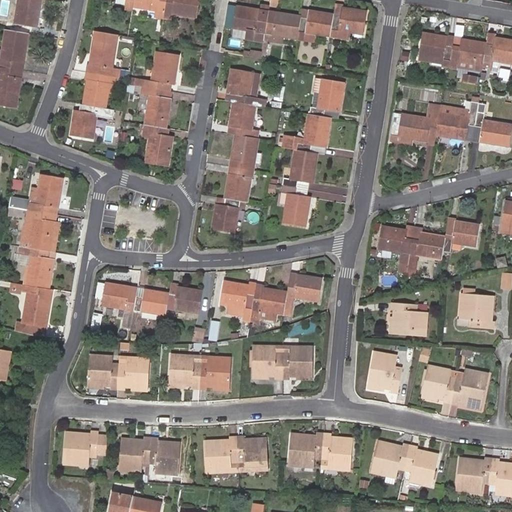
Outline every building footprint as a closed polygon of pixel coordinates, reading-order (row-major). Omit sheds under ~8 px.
[(7,23),(6,30),(20,32),(21,25),(36,28),(41,0),(17,0),(14,24),(7,23)] [(133,11),(134,9),(134,8),(135,0),(127,0),(125,10),(133,11)] [(164,22),(165,14),(168,0),(166,0),(135,0),(134,8),(156,13),(155,20),(164,22)] [(167,0),(168,0),(165,14),(164,22),(171,23),(173,16),(197,21),(201,0),(174,0),(167,0)] [(265,44),(266,37),(268,23),(261,22),(263,15),(263,14),(238,10),(235,31),(259,35),(257,43),(265,44)] [(335,18),(332,32),(331,40),(349,43),(350,36),(363,38),(367,17),(341,12),(340,19),(335,18)] [(309,22),(310,14),(303,13),(301,21),(309,22)] [(315,37),(331,40),(332,32),(335,18),(310,14),(309,22),(301,21),(299,34),(298,43),(314,45),(315,37)] [(276,17),(269,16),(268,23),(275,25),(276,17)] [(298,43),(299,34),(301,21),(276,17),(275,25),(268,23),(266,37),(265,44),(283,47),(284,40),(298,43)] [(21,25),(20,32),(27,33),(35,35),(36,28),(21,25)] [(0,67),(5,68),(7,61),(14,63),(22,64),(27,33),(20,32),(6,30),(2,50),(1,60),(0,59),(0,67)] [(97,76),(112,78),(116,79),(120,80),(121,71),(113,70),(119,37),(98,33),(92,67),(99,69),(97,76)] [(452,63),(454,49),(447,48),(448,40),(425,36),(421,57),(452,63)] [(495,37),(488,36),(487,46),(494,47),(495,40),(495,37)] [(454,49),(456,41),(448,40),(447,48),(454,49)] [(494,47),(487,46),(484,59),(482,70),(493,72),(494,65),(511,68),(511,42),(495,40),(494,47)] [(462,42),(456,41),(454,49),(461,51),(462,42)] [(461,51),(454,49),(452,63),(451,67),(450,72),(459,74),(459,71),(482,75),(482,70),(484,59),(487,46),(462,42),(461,51)] [(159,84),(173,87),(179,59),(157,55),(152,83),(136,80),(134,87),(143,89),(158,92),(159,84)] [(452,63),(421,57),(420,62),(451,67),(452,63)] [(14,63),(7,61),(5,68),(21,71),(22,64),(14,63)] [(5,68),(0,67),(0,105),(14,108),(19,78),(4,76),(5,68)] [(90,67),(89,74),(97,76),(99,69),(90,67)] [(19,78),(21,71),(5,68),(4,76),(19,78)] [(255,109),(267,111),(268,103),(250,101),(254,75),(233,72),(228,98),(234,99),(233,105),(253,108),(255,109)] [(88,82),(96,83),(97,76),(89,74),(88,82)] [(105,109),(106,109),(109,94),(114,95),(116,79),(112,78),(97,76),(96,83),(88,82),(84,105),(98,108),(105,109)] [(476,79),(465,77),(463,85),(475,87),(476,79)] [(315,98),(320,99),(323,84),(315,83),(312,98),(315,98)] [(158,92),(172,94),(173,87),(159,84),(158,92)] [(320,99),(317,119),(328,121),(330,113),(336,115),(339,115),(345,88),(323,84),(320,99)] [(165,130),(171,101),(156,99),(158,92),(143,89),(142,96),(149,98),(144,127),(159,129),(165,130)] [(171,101),(172,94),(158,92),(156,99),(171,101)] [(320,99),(315,98),(311,118),(312,118),(317,119),(320,99)] [(468,132),(475,133),(479,108),(480,101),(473,100),(471,116),(440,111),(439,117),(436,139),(435,141),(465,145),(468,132)] [(84,105),(75,103),(74,111),(82,112),(84,105)] [(104,115),(105,109),(98,108),(84,105),(82,112),(74,111),(69,136),(92,140),(97,114),(104,115)] [(235,139),(249,141),(258,143),(260,134),(251,132),(255,109),(253,108),(233,105),(228,130),(236,132),(235,139)] [(483,134),(480,148),(510,153),(511,139),(511,129),(483,124),(485,109),(479,108),(475,133),(483,134)] [(436,139),(439,117),(440,111),(434,110),(432,123),(427,123),(395,117),(391,144),(397,145),(398,140),(414,142),(428,144),(429,138),(436,139)] [(317,119),(312,118),(308,142),(288,139),(286,150),(295,152),(306,153),(317,155),(318,149),(329,151),(335,122),(328,121),(317,119)] [(159,129),(144,127),(143,133),(151,135),(145,165),(167,169),(173,140),(164,138),(158,137),(159,129)] [(228,130),(227,137),(235,139),(236,132),(228,130)] [(465,145),(473,146),(475,133),(468,132),(465,145)] [(475,133),(473,146),(480,148),(483,134),(475,133)] [(427,148),(434,149),(435,141),(436,139),(429,138),(428,144),(427,148)] [(238,171),(253,174),(258,143),(249,141),(235,139),(231,162),(239,163),(238,171)] [(327,157),(329,151),(318,149),(317,155),(327,157)] [(306,153),(295,152),(289,182),(282,181),(280,188),(295,191),(296,184),(308,186),(311,187),(317,155),(306,153)] [(239,163),(231,162),(230,170),(238,171),(239,163)] [(230,170),(228,177),(236,179),(238,171),(230,170)] [(224,200),(247,204),(253,174),(238,171),(236,179),(228,177),(224,200)] [(11,200),(10,207),(17,208),(29,210),(51,215),(52,208),(60,209),(66,179),(43,175),(40,191),(34,190),(31,204),(11,200)] [(295,191),(306,193),(308,186),(296,184),(295,191)] [(308,201),(305,200),(293,198),(295,191),(280,188),(279,196),(286,197),(280,226),(302,230),(308,201)] [(305,200),(306,193),(295,191),(293,198),(305,200)] [(224,200),(215,199),(214,206),(223,208),(224,200)] [(245,212),(247,204),(224,200),(223,208),(214,206),(210,230),(232,234),(236,210),(245,212)] [(500,237),(511,238),(511,207),(505,206),(500,237)] [(16,217),(17,208),(10,207),(8,215),(16,217)] [(30,211),(17,208),(16,217),(28,219),(30,211)] [(52,208),(51,215),(59,216),(60,209),(52,208)] [(44,251),(52,253),(57,224),(50,222),(51,215),(30,211),(28,219),(23,248),(44,251)] [(59,216),(51,215),(50,222),(57,224),(59,216)] [(448,218),(446,230),(454,231),(455,222),(456,219),(448,218)] [(480,227),(455,222),(454,231),(446,230),(445,239),(442,254),(449,255),(451,245),(476,249),(480,227)] [(60,224),(57,224),(52,253),(55,253),(60,224)] [(412,242),(415,227),(407,226),(407,231),(405,240),(412,242)] [(410,256),(412,242),(405,240),(407,231),(381,227),(377,249),(401,253),(399,264),(408,266),(410,256)] [(421,234),(422,228),(415,227),(412,242),(420,243),(421,234)] [(419,256),(441,260),(442,254),(445,239),(421,234),(420,243),(412,242),(410,256),(408,266),(407,270),(416,272),(419,256)] [(44,251),(23,248),(22,255),(28,256),(23,285),(45,289),(50,260),(43,259),(44,251)] [(43,259),(50,260),(52,253),(44,251),(43,259)] [(407,270),(408,266),(399,264),(397,274),(406,276),(407,270)] [(416,272),(407,270),(406,276),(406,277),(415,279),(416,272)] [(511,273),(504,273),(503,286),(511,286),(511,273)] [(287,294),(283,315),(290,316),(293,299),(318,304),(322,282),(297,278),(294,295),(287,294)] [(294,295),(296,279),(289,278),(287,294),(294,295)] [(254,290),(255,284),(248,282),(247,287),(246,295),(253,296),(254,290)] [(248,322),(253,296),(246,295),(247,287),(222,283),(219,305),(225,306),(224,314),(241,317),(240,321),(248,322)] [(124,309),(132,311),(134,297),(127,296),(128,288),(104,284),(100,305),(124,309)] [(176,289),(177,286),(170,284),(168,295),(175,296),(176,289)] [(45,289),(23,285),(22,292),(30,294),(25,324),(31,325),(46,328),(53,291),(45,289)] [(127,296),(134,297),(136,289),(128,288),(127,296)] [(166,308),(198,314),(202,293),(176,289),(175,296),(168,295),(166,308)] [(132,311),(165,316),(166,308),(168,295),(142,290),(141,298),(134,297),(132,311)] [(262,290),(262,291),(260,297),(253,296),(248,322),(257,324),(258,321),(276,324),(277,314),(283,315),(287,294),(262,290)] [(464,319),(460,319),(456,318),(455,326),(494,329),(494,321),(492,321),(494,296),(475,294),(464,293),(462,293),(461,308),(465,308),(464,319)] [(395,316),(394,334),(426,336),(428,312),(417,311),(418,304),(392,302),(392,310),(395,310),(395,316)] [(123,317),(131,319),(132,311),(124,309),(123,317)] [(217,322),(210,321),(207,339),(215,340),(217,322)] [(46,336),(47,328),(46,328),(31,325),(29,334),(34,335),(46,336)] [(202,343),(204,330),(194,329),(192,343),(202,343)] [(130,343),(121,342),(121,350),(130,351),(130,343)] [(276,379),(283,379),(284,354),(275,354),(276,346),(253,345),(253,375),(270,376),(276,376),(276,379)] [(284,354),(284,346),(276,346),(275,354),(284,354)] [(284,354),(283,379),(290,379),(290,376),(297,376),(313,376),(313,347),(291,346),(291,355),(284,354)] [(423,348),(420,360),(426,362),(430,349),(423,348)] [(11,352),(0,349),(0,380),(6,381),(11,352)] [(368,385),(385,387),(391,389),(391,392),(398,393),(402,368),(396,367),(398,356),(374,352),(368,385)] [(110,389),(118,389),(120,364),(113,364),(113,356),(90,355),(88,384),(105,385),(110,386),(110,389)] [(192,388),(200,389),(201,364),(194,364),(195,356),(171,355),(170,384),(186,385),(192,385),(192,388)] [(120,364),(118,389),(125,390),(126,387),(131,387),(148,389),(150,359),(127,357),(126,365),(120,364)] [(201,364),(200,389),(207,389),(207,386),(213,386),(230,387),(231,359),(210,357),(209,365),(201,364)] [(444,403),(451,404),(457,378),(449,377),(451,370),(428,365),(422,395),(439,398),(445,399),(444,403)] [(457,378),(451,404),(458,405),(459,402),(465,403),(482,407),(489,373),(466,369),(465,372),(463,380),(457,378)] [(449,377),(457,378),(458,371),(451,370),(449,377)] [(79,461),(89,462),(90,456),(96,457),(98,431),(91,431),(91,433),(66,432),(63,464),(79,465),(79,461)] [(321,458),(324,433),(317,433),(316,436),(291,434),(288,465),(304,467),(305,463),(314,464),(315,458),(321,458)] [(332,434),(324,433),(321,458),(320,468),(329,469),(330,465),(338,466),(338,470),(351,470),(353,439),(332,437),(332,434)] [(239,472),(237,436),(230,437),(230,440),(205,441),(206,473),(222,472),(222,468),(233,468),(233,472),(239,472)] [(245,436),(237,436),(239,472),(246,471),(246,467),(255,467),(255,471),(268,470),(267,438),(245,439),(245,436)] [(150,463),(152,437),(144,437),(143,440),(122,438),(119,470),(132,471),(132,467),(142,468),(142,462),(150,463)] [(159,438),(152,437),(150,463),(157,464),(156,470),(166,470),(166,474),(178,475),(181,443),(159,441),(159,438)] [(408,457),(411,445),(403,443),(403,446),(378,440),(371,472),(387,475),(388,471),(397,473),(399,468),(405,469),(408,457)] [(412,471),(411,477),(421,479),(420,483),(432,486),(439,454),(417,449),(418,446),(411,445),(408,457),(405,469),(412,471)] [(490,484),(493,458),(486,458),(485,461),(460,458),(456,490),(472,491),(472,487),(482,488),(483,483),(490,484)] [(500,459),(493,458),(490,484),(497,484),(496,490),(506,491),(506,495),(511,495),(511,463),(500,462),(500,459)] [(108,511),(130,511),(134,497),(134,496),(112,491),(108,511)] [(256,509),(264,510),(266,495),(258,495),(256,509)] [(134,497),(130,511),(160,511),(162,503),(134,497)]
